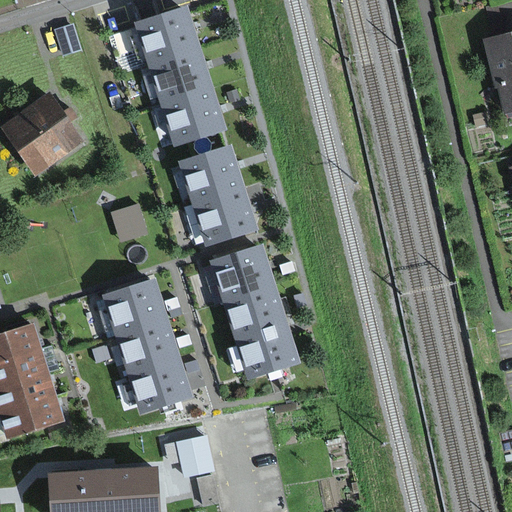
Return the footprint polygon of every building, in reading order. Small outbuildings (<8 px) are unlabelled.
[(184,11),(136,28),(176,147),(225,131),(184,11)] [(511,31),(487,37),(504,108),(511,106),(511,31)] [(59,99),(12,130),(42,174),(88,144),(59,99)] [(231,150),(183,164),(208,246),(256,232),(231,150)] [(296,362),(264,255),(215,270),(248,377),(296,362)] [(106,300),(142,411),(192,395),(156,284),(106,300)] [(0,334),(0,361),(53,349),(46,323),(0,334)] [(0,361),(0,389),(59,376),(53,349),(0,361)] [(0,389),(0,404),(3,417),(65,402),(59,376),(0,389)] [(3,417),(9,443),(72,428),(65,402),(3,417)] [(155,511),(156,474),(53,475),(53,511),(155,511)]
